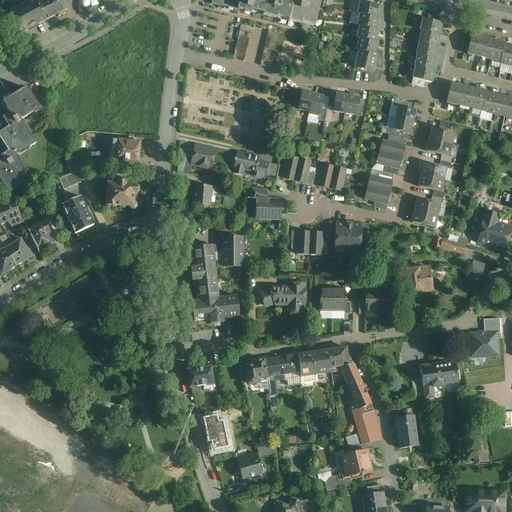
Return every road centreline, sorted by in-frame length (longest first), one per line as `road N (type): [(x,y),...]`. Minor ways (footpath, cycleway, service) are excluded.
road 1 (residential): [(226,511),(174,370),(159,223)]
road 2 (residential): [(429,92),(399,214),(304,202)]
road 3 (residential): [(177,55),(383,87)]
road 4 (residential): [(502,265),(461,321),(350,340)]
road 5 (residential): [(350,340),(383,417),(403,511)]
road 6 (residential): [(159,223),(65,263),(0,305)]
road 7 (residential): [(159,223),(177,55)]
road 8 (residential): [(0,73),(109,12)]
road 9 (residential): [(502,265),(508,389)]
